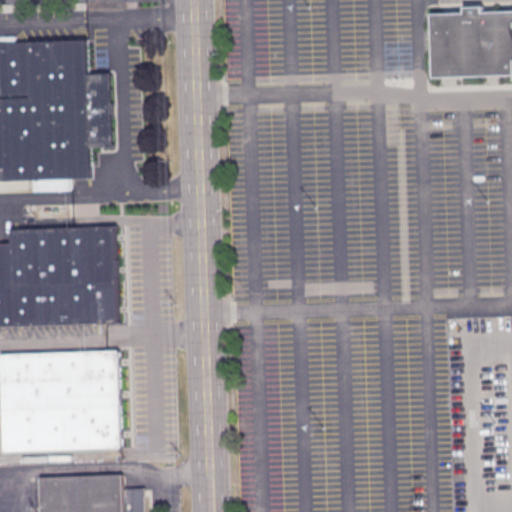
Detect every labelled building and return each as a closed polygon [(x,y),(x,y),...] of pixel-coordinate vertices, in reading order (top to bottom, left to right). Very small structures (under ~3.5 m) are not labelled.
[(511,10),(433,12),(434,81),(511,78),(511,10)] [(0,41),(88,39),(90,73),(112,73),(114,146),(92,147),(93,178),(7,181),(6,169),(0,169),(0,41)] [(0,326),(120,323),(117,224),(12,229),(13,243),(0,243),(0,326)] [(2,353),(120,349),(123,447),(5,450),(2,353)] [(42,511),(41,476),(124,474),(125,488),(145,487),(145,511),(42,511)]
